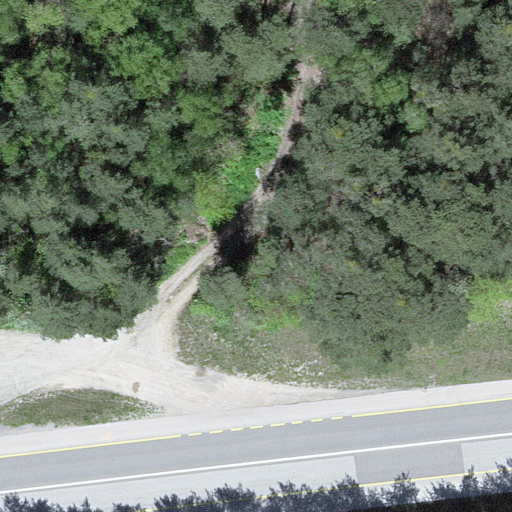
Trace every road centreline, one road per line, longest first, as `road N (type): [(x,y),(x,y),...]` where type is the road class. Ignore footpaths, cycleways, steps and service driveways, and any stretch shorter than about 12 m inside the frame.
road 1 (motorway): [(511,121),(0,289)]
road 2 (primary): [(511,433),(0,493)]
road 3 (motorway): [(75,511),(511,369)]
